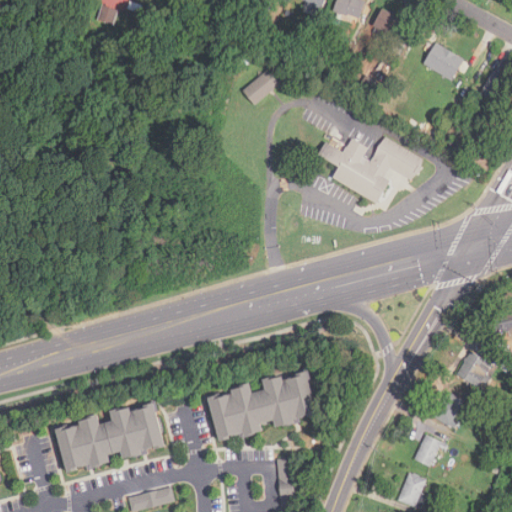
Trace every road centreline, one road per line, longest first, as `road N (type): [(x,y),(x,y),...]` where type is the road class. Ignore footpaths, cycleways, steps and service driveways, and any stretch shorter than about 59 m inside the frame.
road 1 (secondary): [(0,371),(477,247)]
road 2 (tertiary): [(332,511),(392,385),(477,247)]
road 3 (secondary): [(301,293),(373,321),(392,385)]
